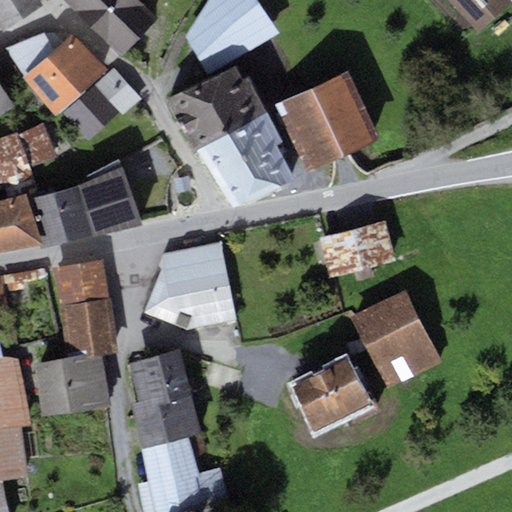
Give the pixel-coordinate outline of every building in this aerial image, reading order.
[(38,4),(35,0),(0,0),(0,19),(4,25),(38,4)] [(134,3),(131,0),(63,0),(128,59),(159,25),(134,3)] [(215,0),(212,2),(188,43),(209,81),(282,39),(258,0),(215,0)] [(511,7),(505,0),(446,0),(477,36),(511,7)] [(44,33),(6,48),(23,76),(56,48),(44,33)] [(56,48),(23,76),(55,114),(106,70),(74,33),(56,48)] [(115,69),(95,87),(121,115),(141,98),(115,69)] [(240,78),(179,108),(234,202),(290,177),(240,78)] [(351,81),(280,111),(307,174),(344,159),(378,144),(351,81)] [(0,88),(0,109),(9,103),(0,88)] [(116,115),(93,88),(64,112),(88,139),(116,115)] [(46,131),(0,144),(0,207),(27,202),(40,198),(28,167),(58,154),(46,131)] [(40,198),(27,202),(41,243),(94,232),(139,220),(138,218),(118,161),(83,186),(40,198)] [(27,202),(0,207),(0,252),(41,243),(27,202)] [(387,229),(318,243),(326,279),(394,265),(387,229)] [(221,243),(163,253),(158,267),(161,270),(143,314),(186,330),(236,321),(221,243)] [(103,267),(56,274),(64,312),(109,309),(103,267)] [(409,301),(356,325),(387,392),(440,368),(409,301)] [(109,309),(64,312),(68,363),(113,359),(109,309)] [(183,357),(129,369),(146,450),(200,438),(183,357)] [(104,363),(40,372),(47,422),(111,413),(104,363)] [(6,365),(0,365),(0,436),(23,433),(33,432),(18,364),(6,365)] [(353,371),(296,396),(315,439),(372,413),(353,371)] [(0,436),(0,491),(4,491),(29,486),(23,433),(0,436)] [(195,446),(145,456),(156,511),(233,511),(226,478),(203,483),(195,446)] [(0,511),(9,511),(4,491),(0,491),(0,511)]
